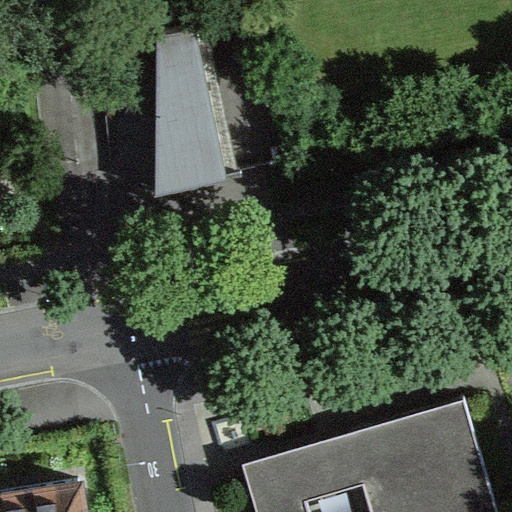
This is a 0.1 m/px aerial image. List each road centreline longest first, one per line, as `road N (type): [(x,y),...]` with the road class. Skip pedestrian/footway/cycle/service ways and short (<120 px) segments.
road 1 (residential): [(511,239),(122,327)]
road 2 (residential): [(122,327),(164,511)]
road 3 (residential): [(122,327),(0,349)]
